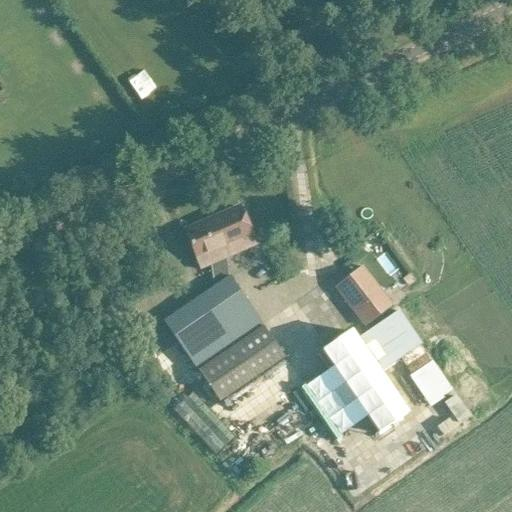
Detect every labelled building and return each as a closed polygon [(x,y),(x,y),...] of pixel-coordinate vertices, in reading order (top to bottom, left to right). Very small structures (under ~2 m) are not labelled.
[(185,232),(201,270),(258,245),(242,207),(185,232)] [(343,268),(341,225),(326,225),(326,237),(313,237),(314,269),(343,268)] [(399,275),(410,266),(394,246),(383,255),(399,275)] [(164,322),(219,404),(284,359),(229,278),(164,322)] [(372,279),(345,301),(366,328),(393,306),(372,279)] [(358,339),(381,373),(422,345),(399,311),(358,339)] [(422,377),(448,417),(472,401),(446,361),(422,377)] [(163,381),(153,390),(162,400),(173,390),(163,381)] [(266,414),(267,428),(284,427),(284,413),(266,414)]
